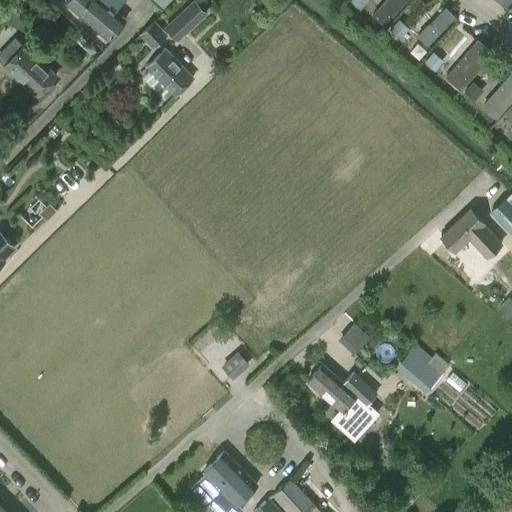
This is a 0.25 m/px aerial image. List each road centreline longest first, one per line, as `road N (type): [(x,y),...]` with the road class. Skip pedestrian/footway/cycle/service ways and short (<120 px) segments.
road 1 (unknown): [(92,511),(474,189)]
road 2 (unknown): [(0,276),(152,118)]
road 3 (unknown): [(0,168),(103,63)]
